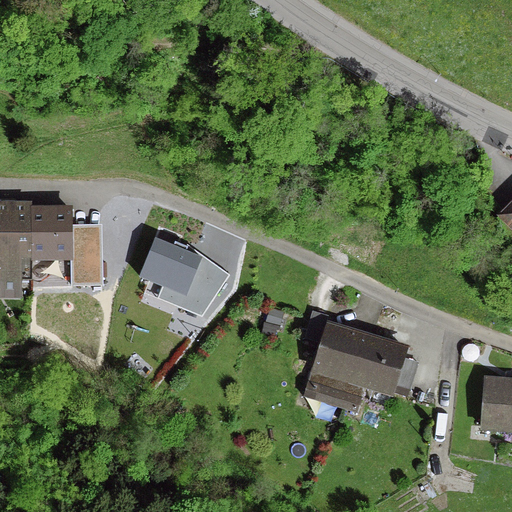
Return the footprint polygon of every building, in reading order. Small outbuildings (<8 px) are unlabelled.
[(511,203),(501,215),(511,226),(511,203)] [(28,216),(30,257),(69,257),(69,212),(28,213),(28,216)] [(29,281),(30,257),(28,216),(0,216),(0,295),(16,295),(16,281),(29,281)] [(154,240),(139,279),(186,298),(202,259),(154,240)] [(393,386),(404,352),(323,327),(301,397),(316,402),(319,393),(343,400),(340,409),(355,413),(360,396),(349,392),(352,381),(391,393),(393,386)] [(511,382),(483,381),(479,428),(511,430),(511,382)]
